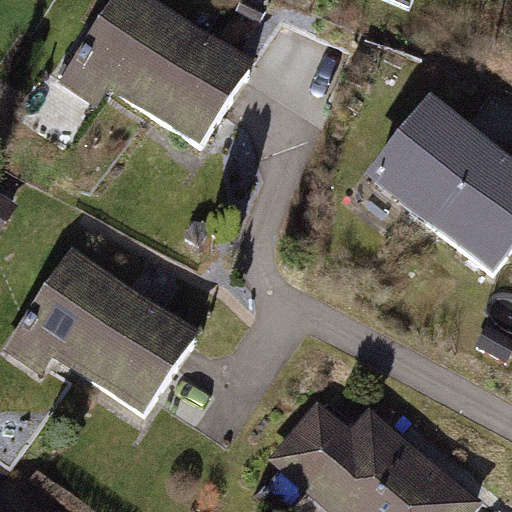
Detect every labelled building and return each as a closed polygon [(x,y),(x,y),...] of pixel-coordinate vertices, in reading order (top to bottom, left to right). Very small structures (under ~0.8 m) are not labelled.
[(256,60),(165,0),(109,0),(61,74),(101,101),(113,82),(202,141),(256,60)] [(511,236),(511,171),(434,108),(373,182),(484,271),(511,236)] [(0,224),(16,199),(0,189),(0,224)] [(201,327),(70,247),(9,345),(41,365),(52,346),(152,407),(201,327)] [(320,406),(272,464),(331,511),(473,511),(481,503),(365,408),(348,429),(320,406)]
